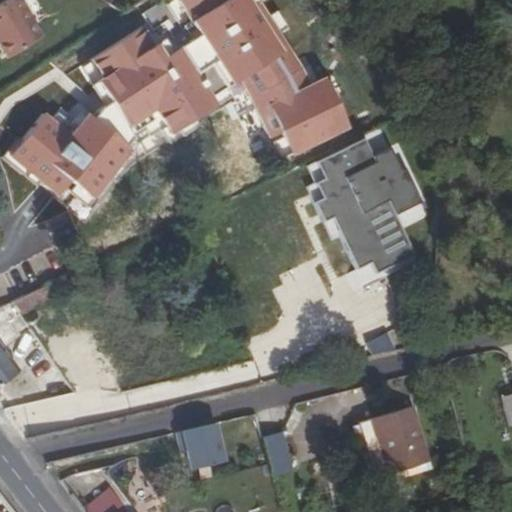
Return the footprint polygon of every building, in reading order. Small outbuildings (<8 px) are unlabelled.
[(43,37),(19,0),(5,0),(0,3),(0,42),(9,58),(43,37)] [(236,21),(194,19),(191,62),(218,64),(236,75),(249,101),(291,78),(276,48),(267,42),(264,42),(236,21)] [(339,231),(357,267),(370,261),(375,272),(415,253),(396,212),(422,200),(405,166),(401,168),(390,145),(373,154),(365,137),(316,160),(324,176),(315,180),(323,196),(314,200),(323,220),(332,215),(339,231)] [(307,164),(315,180),(324,176),(316,160),(307,164)] [(306,185),(314,200),(323,196),(315,180),(306,185)] [(330,235),(339,231),(332,215),(323,220),(330,235)] [(18,313),(57,295),(52,283),(11,303),(18,313)] [(0,385),(18,371),(0,348),(0,385)] [(511,394),(500,398),(507,427),(511,426),(511,394)] [(413,407),(371,419),(387,474),(429,462),(413,407)] [(214,419),(177,430),(188,469),(225,458),(214,419)] [(374,478),(387,474),(371,419),(358,423),(374,478)] [(289,469),(279,435),(262,440),(271,474),(289,469)]
